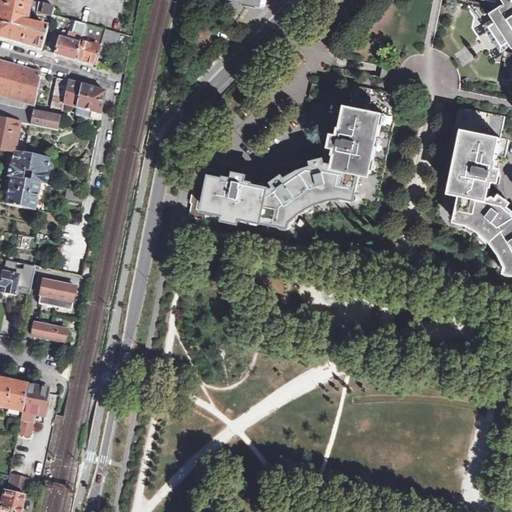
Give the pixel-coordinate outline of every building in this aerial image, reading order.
[(42,50),(49,28),(28,24),(30,14),(38,16),(38,13),(52,16),(52,15),(55,7),(35,1),(33,1),(29,0),(1,0),(0,8),(0,38),(26,46),(42,50)] [(511,0),(502,0),(499,2),(503,8),(505,11),(497,16),(484,25),(501,52),(511,44),(511,0)] [(503,8),(495,13),(497,16),(505,11),(503,8)] [(101,49),(103,43),(116,46),(120,33),(86,24),(83,35),(81,43),(76,60),(96,66),(101,49)] [(81,43),(83,35),(70,32),(68,40),(61,38),(56,54),(76,60),(81,43)] [(0,117),(22,122),(22,123),(31,125),(32,125),(34,111),(39,89),(42,73),(0,61),(0,117)] [(383,66),(380,77),(386,79),(389,67),(383,66)] [(42,73),(39,89),(47,90),(50,75),(42,73)] [(65,104),(69,81),(58,78),(52,108),(63,110),(65,104)] [(76,108),(81,84),(78,84),(76,83),(70,81),(69,81),(65,104),(76,108)] [(384,176),(400,95),(354,85),(353,91),(313,83),(310,98),(350,106),(345,127),(343,127),(342,133),(341,136),(339,136),(337,137),(336,138),(335,139),(335,141),(336,143),(338,144),(339,145),(338,150),(340,151),(340,153),(337,167),(384,176)] [(106,92),(81,84),(76,108),(92,113),(91,119),(100,121),(106,92)] [(442,188),(487,197),(489,197),(492,182),(495,180),(497,174),(498,174),(499,174),(501,174),(503,172),(501,173),(502,171),(501,170),(499,168),(497,168),(498,159),(497,159),(497,154),(506,156),(509,138),(511,139),(511,124),(511,123),(511,118),(458,107),(442,188)] [(32,125),(59,131),(62,118),(34,111),(32,125)] [(0,149),(15,153),(16,153),(22,123),(22,122),(0,117),(0,149)] [(27,181),(28,177),(25,177),(25,173),(29,174),(30,171),(33,156),(26,155),(16,153),(15,153),(12,166),(10,166),(8,177),(9,177),(12,178),(27,181)] [(41,183),(47,184),(50,174),(48,173),(51,160),(33,156),(30,171),(34,171),(32,178),(28,177),(27,181),(41,183)] [(302,230),(308,225),(312,222),(316,219),(322,216),(327,214),(334,212),(342,211),(349,210),(356,210),(362,211),(379,201),(384,176),(337,167),(332,165),(325,166),(325,165),(324,163),(323,162),(321,161),(319,162),(317,163),(316,165),(317,167),(317,168),(300,172),(286,180),(285,178),(283,178),(281,178),(280,179),(278,181),(279,184),(280,186),(273,190),(269,189),(270,187),(253,184),(254,182),(246,180),(247,178),(246,176),(246,175),(244,174),(243,174),(241,175),(238,177),(238,179),(232,177),(229,177),(228,178),(215,175),(206,220),(295,238),(302,230)] [(194,189),(191,203),(193,203),(190,217),(206,220),(215,175),(199,172),(198,178),(197,181),(195,181),(193,189),(194,189)] [(7,203),(22,207),(27,181),(12,178),(11,182),(7,203)] [(270,187),(269,189),(273,190),(280,186),(279,184),(278,181),(280,179),(272,183),(270,187)] [(36,209),(41,183),(27,181),(22,207),(36,209)] [(511,211),(506,207),(507,205),(508,204),(507,202),(505,201),(504,200),(502,200),(500,201),(500,202),(499,203),(493,199),(487,197),(442,188),(437,214),(447,228),(451,229),(456,231),(461,233),(468,237),(474,241),(478,244),(482,248),(486,253),(491,260),(496,270),(499,281),(511,283),(511,211)] [(83,202),(85,192),(67,189),(66,199),(83,202)] [(20,276),(33,278),(36,266),(23,264),(20,276)] [(20,276),(4,273),(0,292),(16,295),(18,287),(31,289),(33,278),(20,276)] [(39,304),(72,310),(77,287),(44,281),(39,304)] [(33,336),(66,343),(68,330),(35,324),(33,336)] [(29,386),(17,383),(14,382),(9,381),(0,379),(0,407),(13,411),(23,413),(29,386)] [(29,386),(23,413),(21,421),(32,423),(33,416),(41,418),(44,418),(47,407),(50,390),(29,386)] [(12,476),(9,490),(25,494),(29,480),(12,476)] [(22,511),(26,495),(7,491),(7,489),(0,488),(0,491),(6,494),(4,505),(0,504),(0,511),(3,511),(22,511)]
